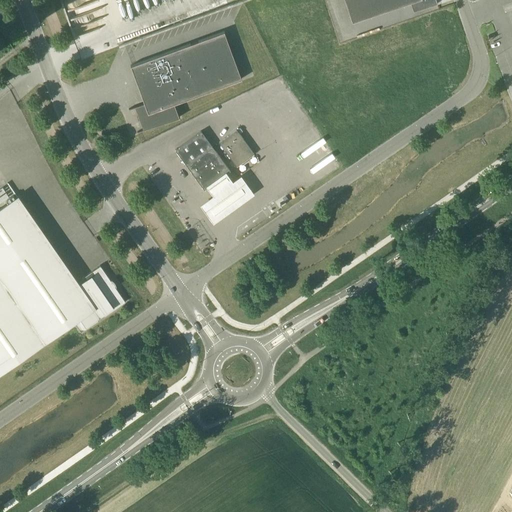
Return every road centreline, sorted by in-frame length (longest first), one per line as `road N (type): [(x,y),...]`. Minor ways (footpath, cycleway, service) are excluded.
road 1 (unclassified): [(457,0),(479,58),(475,86),(184,291)]
road 2 (unclassified): [(184,291),(101,174),(24,0)]
road 3 (unknown): [(155,144),(225,110),(251,114),(271,130),(283,173),(227,227)]
road 4 (primary): [(314,318),(511,181)]
road 5 (unclassified): [(0,419),(184,291)]
road 6 (unclassified): [(386,511),(260,391)]
